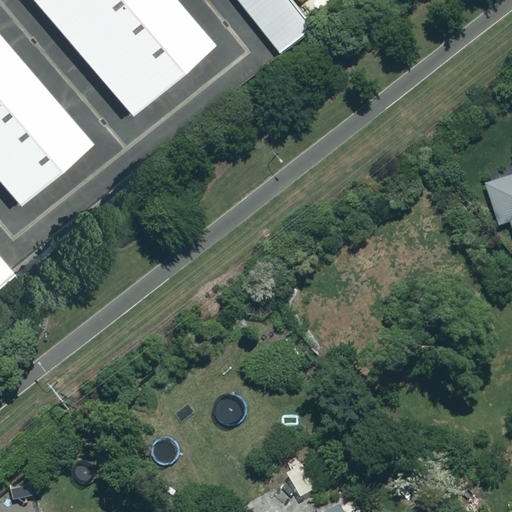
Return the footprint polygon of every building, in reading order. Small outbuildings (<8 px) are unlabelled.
[(25,0),(122,114),(207,43),(171,0),(25,0)] [(297,0),(233,0),(281,56),(319,25),(297,0)] [(86,145),(0,41),(0,189),(14,205),(86,145)] [(511,176),(486,185),(499,226),(510,222),(511,228),(511,176)] [(0,285),(13,275),(0,259),(0,285)] [(364,511),(352,491),(321,510),(300,475),(244,507),(246,511),(364,511)]
